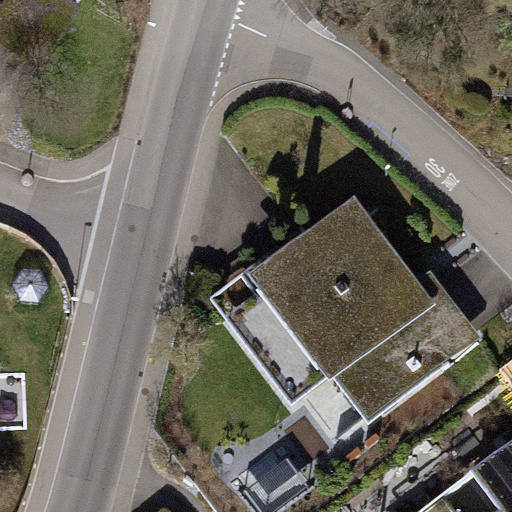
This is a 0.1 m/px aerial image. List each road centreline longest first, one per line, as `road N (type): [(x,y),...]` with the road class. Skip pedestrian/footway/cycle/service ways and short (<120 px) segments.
road 1 (residential): [(212,10),(334,70),(462,172),(511,226)]
road 2 (residential): [(82,511),(149,243)]
road 3 (residential): [(149,243),(212,10)]
road 4 (residential): [(0,188),(149,243)]
